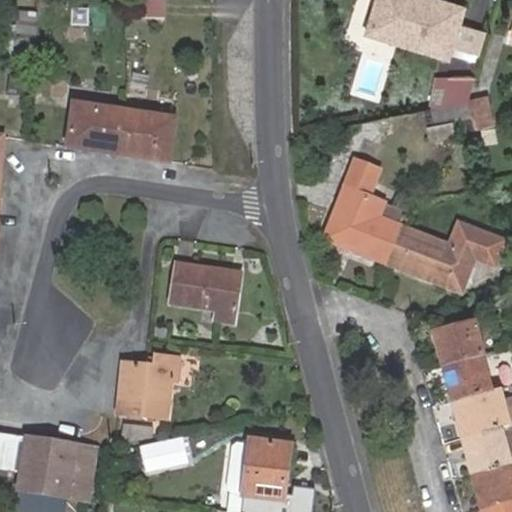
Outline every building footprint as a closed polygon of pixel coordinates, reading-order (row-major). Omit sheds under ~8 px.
[(462,9),(433,0),(404,0),(404,2),(398,0),(377,0),(367,33),(447,57),(462,9)] [(18,12),(12,58),(35,62),(38,15),(18,12)] [(126,83),(141,85),(144,50),(128,49),(126,83)] [(10,69),(8,96),(23,97),(25,70),(10,69)] [(436,78),(429,108),(431,108),(467,101),(473,78),(436,78)] [(487,97),(467,101),(470,116),(473,129),(494,123),(487,97)] [(470,116),(467,101),(431,108),(436,124),(470,116)] [(120,155),(125,111),(73,102),(66,147),(120,155)] [(120,155),(168,162),(174,119),(125,111),(120,155)] [(386,264),(400,228),(376,219),(382,205),(367,199),(377,172),(354,163),(326,232),(356,244),(354,251),(386,264)] [(405,214),(382,205),(376,219),(400,228),(405,214)] [(496,265),(505,241),(459,224),(450,248),(473,257),(496,265)] [(450,248),(400,228),(386,264),(460,292),(473,257),(450,248)] [(356,244),(326,232),(323,239),(354,251),(356,244)] [(241,275),(177,265),(170,305),(214,312),(213,320),(234,324),(241,275)] [(434,333),(443,367),(482,357),(475,333),(484,331),(482,321),(434,333)] [(123,364),(118,414),(165,419),(169,382),(176,383),(179,359),(155,356),(153,367),(123,364)] [(482,357),(443,367),(453,403),(491,393),(482,357)] [(499,391),(491,393),(453,403),(463,439),(501,429),(509,427),(499,391)] [(511,425),(509,427),(501,429),(511,465),(511,464),(511,425)] [(501,429),(463,439),(472,476),(511,465),(501,429)] [(95,447),(26,438),(17,491),(87,500),(95,447)] [(290,446),(249,441),(242,498),(284,503),(285,495),(290,446)] [(242,498),(247,448),(234,447),(231,449),(226,493),(228,496),(242,498)] [(511,502),(511,469),(511,465),(472,476),(482,511),(511,502)] [(314,511),(317,489),(294,487),(293,496),(285,495),(284,503),(242,498),(239,511),(314,511)] [(511,511),(511,502),(482,511),(511,511)]
